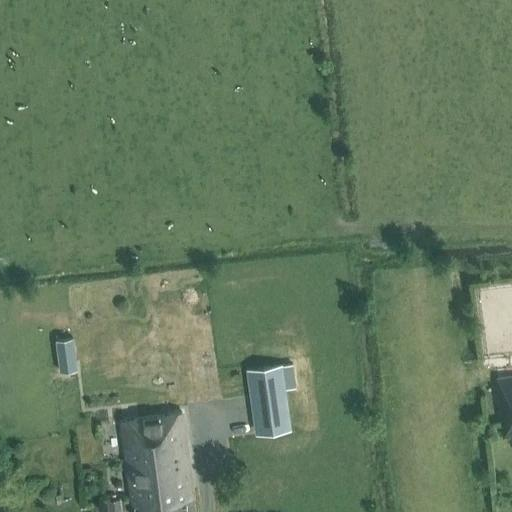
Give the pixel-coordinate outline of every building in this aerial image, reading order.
[(76,360),(73,337),(57,339),(60,362),(76,360)] [(511,353),(508,354),(510,367),(497,369),(504,437),(511,435),(511,353)] [(286,388),(296,387),(293,363),(251,369),(260,434),(291,430),(286,388)] [(193,511),(181,413),(121,421),(132,511),(193,511)] [(110,511),(121,511),(120,499),(109,500),(110,511)]
